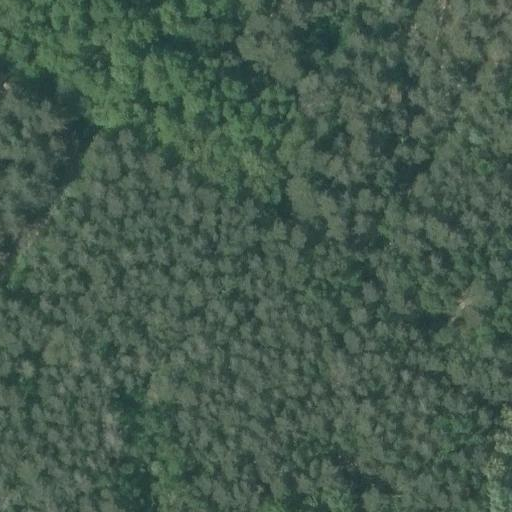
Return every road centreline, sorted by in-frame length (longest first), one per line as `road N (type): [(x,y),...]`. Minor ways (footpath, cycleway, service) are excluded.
road 1 (track): [(68,132),(312,250)]
road 2 (track): [(0,288),(73,165),(77,141),(0,95)]
